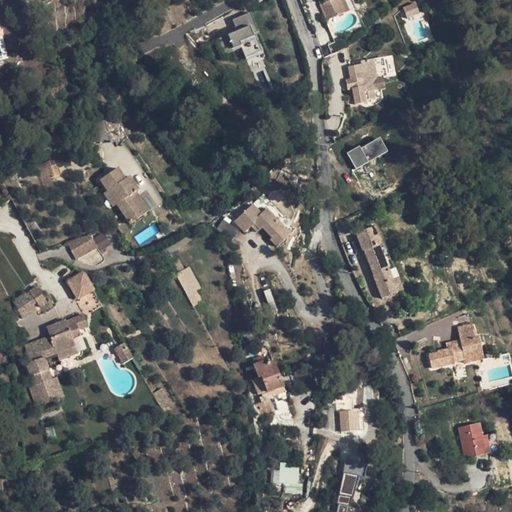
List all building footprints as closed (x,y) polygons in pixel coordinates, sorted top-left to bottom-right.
[(322,0),(324,2),(319,5),(326,21),(345,12),(339,0),(322,0)] [(339,0),(345,12),(349,11),(343,0),(339,0)] [(412,5),(402,9),(406,18),(416,14),(412,5)] [(234,48),(241,46),(248,65),(264,59),(252,24),(253,23),(250,13),(232,19),(236,31),(229,34),(234,48)] [(351,88),(355,105),(366,103),(366,102),(375,100),(373,91),(371,76),(376,76),(373,59),(360,61),(361,64),(348,67),(350,80),(353,80),(355,79),(357,87),(354,87),(351,88)] [(381,90),(378,75),(376,76),(371,76),(373,91),(381,90)] [(199,108),(208,120),(220,111),(211,100),(199,108)] [(23,111),(25,117),(35,115),(33,108),(23,111)] [(346,155),(354,170),(386,153),(379,140),(357,151),(356,149),(346,155)] [(59,175),(55,164),(46,168),(50,179),(59,175)] [(116,205),(130,224),(148,212),(135,192),(138,190),(129,176),(125,179),(117,168),(99,180),(107,191),(109,190),(118,204),(116,205)] [(109,190),(107,191),(103,194),(113,208),(116,205),(118,204),(109,190)] [(414,191),(407,194),(411,205),(418,202),(414,191)] [(262,196),(251,206),(259,216),(265,211),(288,237),(294,232),(262,196)] [(251,206),(233,222),(243,233),(253,225),(258,231),(261,229),(270,239),(269,241),(275,248),(288,237),(265,211),(259,216),(251,206)] [(352,235),(348,220),(336,223),(339,238),(352,235)] [(221,221),(216,230),(232,239),(237,229),(221,221)] [(256,234),(258,231),(253,225),(250,227),(256,234)] [(374,227),(356,234),(363,251),(364,251),(373,275),(373,276),(382,299),(397,293),(392,280),(388,270),(378,245),(381,244),(374,227)] [(97,248),(89,235),(66,243),(75,260),(97,248)] [(176,273),(191,306),(201,301),(196,290),(200,288),(190,267),(176,273)] [(66,280),(76,300),(95,290),(85,270),(66,280)] [(397,278),(392,280),(397,293),(402,291),(397,278)] [(42,296),(36,287),(29,292),(35,301),(42,296)] [(35,301),(29,292),(26,294),(33,304),(36,302),(35,301)] [(36,309),(33,304),(26,294),(25,293),(12,301),(22,319),(36,309)] [(47,303),(42,296),(35,301),(36,302),(40,308),(47,303)] [(30,387),(37,407),(59,399),(52,379),(51,379),(43,358),(56,353),(58,360),(78,353),(72,339),(80,336),(74,318),(47,328),(51,341),(26,350),(30,362),(26,364),(34,386),(30,387)] [(428,355),(431,368),(454,363),(454,362),(463,360),(462,355),(472,353),(481,351),(478,337),(474,338),(471,325),(456,328),(459,340),(460,344),(446,347),(446,350),(437,352),(437,353),(428,355)] [(24,346),(26,350),(51,341),(50,336),(24,346)] [(113,349),(122,364),(132,358),(123,343),(113,349)] [(462,355),(463,360),(464,364),(474,362),(472,353),(462,355)] [(250,360),(252,365),(261,362),(262,365),(265,363),(262,356),(250,360)] [(266,392),(266,393),(272,392),(283,388),(272,361),(265,363),(262,365),(261,362),(252,365),(257,378),(260,377),(266,392)] [(52,379),(59,399),(63,397),(56,377),(52,379)] [(258,395),(266,392),(260,377),(257,378),(252,380),(258,395)] [(285,394),(283,388),(272,392),(273,397),(285,394)] [(256,401),(258,413),(267,412),(267,399),(256,401)] [(353,412),(338,413),(340,433),(355,432),(353,412)] [(458,428),(464,459),(486,455),(482,436),(479,423),(458,428)] [(343,461),(335,511),(349,511),(357,463),(343,461)] [(295,484),(297,465),(282,464),(280,482),(295,484)]
